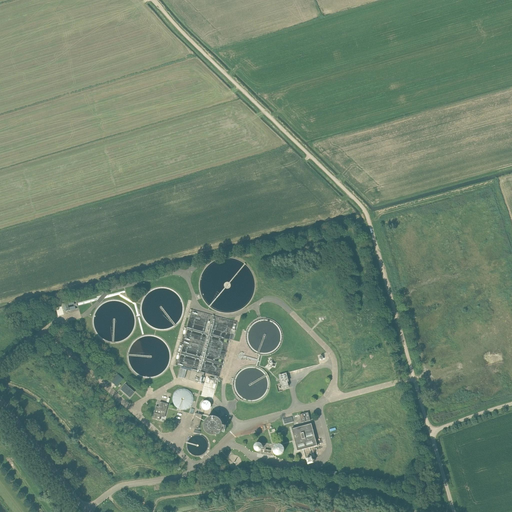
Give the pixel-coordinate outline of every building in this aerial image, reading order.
[(65,312),(78,308),(76,301),(62,304),(65,312)] [(201,384),(204,373),(191,370),(189,380),(201,384)] [(279,375),(282,388),(289,386),(287,382),(289,382),(286,373),(279,375)] [(117,375),(111,382),(116,387),(123,379),(117,375)] [(134,392),(125,384),(120,390),(129,398),(134,392)] [(173,402),(175,405),(176,407),(179,409),(182,409),(185,409),(188,408),(190,407),(192,404),(193,401),(193,398),(192,395),(190,392),(187,390),(184,390),(181,390),(178,391),(175,393),(174,396),(173,399),(173,402)] [(202,407),(202,408),(203,409),(204,410),(206,410),(207,410),(208,410),(210,409),(210,408),(211,407),(211,405),(210,403),(209,402),(208,401),(207,401),(205,401),(204,402),(203,403),(202,404),(201,405),(202,407)] [(165,416),(166,412),(168,404),(160,402),(159,407),(156,406),(153,418),(160,420),(161,415),(165,416)] [(308,412),(300,415),(302,423),(310,421),(308,412)] [(202,415),(195,413),(193,422),(191,421),(190,428),(198,430),(202,415)] [(204,428),(205,431),(207,433),(209,435),(212,436),(215,435),(217,435),(220,433),(221,431),(222,428),(222,424),(221,421),(219,419),(217,417),(214,417),(211,417),(208,418),(206,420),(204,423),(204,425),(204,428)] [(311,424),(291,429),(297,451),(317,446),(311,424)] [(253,448),(254,450),(255,451),(256,452),(257,452),(259,452),(260,451),(261,451),(262,449),(263,448),(263,446),(262,445),(261,444),(260,443),(258,442),(257,443),(255,443),(254,444),(253,445),(253,447),(253,448)] [(273,451),(273,453),(275,454),(276,455),(278,455),(279,455),(281,455),(282,454),(283,452),(284,451),(284,449),(283,447),(282,445),(281,444),(279,444),(277,444),(275,445),(274,446),(273,448),(273,449),(273,451)]
